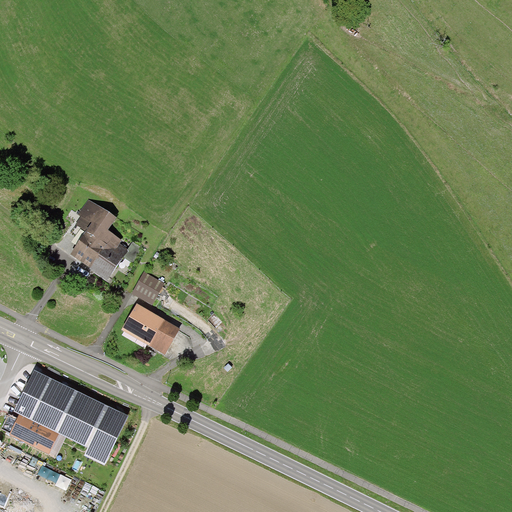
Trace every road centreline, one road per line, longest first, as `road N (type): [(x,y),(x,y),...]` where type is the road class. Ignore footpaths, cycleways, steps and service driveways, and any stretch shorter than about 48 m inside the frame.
road 1 (track): [(424,511),(29,321)]
road 2 (primary): [(0,328),(380,511)]
road 3 (track): [(102,511),(150,399)]
